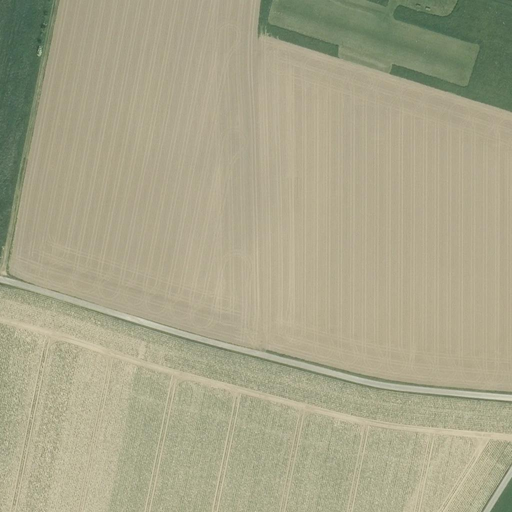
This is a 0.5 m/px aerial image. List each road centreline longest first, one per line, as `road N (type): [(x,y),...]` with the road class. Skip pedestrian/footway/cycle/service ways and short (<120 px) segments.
road 1 (track): [(1,280),(385,387),(511,397)]
road 2 (track): [(57,0),(1,280)]
